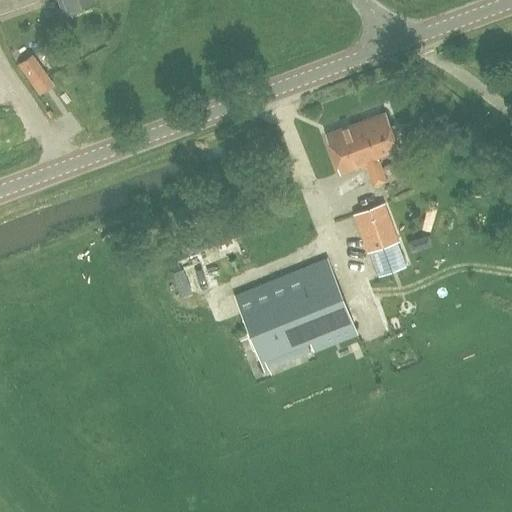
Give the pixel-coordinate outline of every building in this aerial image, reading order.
[(0,0),(0,11),(33,0),(61,0),(66,15),(84,9),(82,4),(93,0),(0,0)] [(40,96),(55,85),(33,55),(18,65),(40,96)] [(387,181),(380,160),(401,152),(386,113),(327,135),(341,173),(367,164),(375,185),(387,181)] [(152,295),(306,250),(292,205),(139,249),(152,295)] [(379,275),(407,264),(384,205),(356,216),(379,275)] [(283,272),(300,263),(293,251),(277,260),(283,272)] [(265,370),(359,332),(329,259),(236,297),(265,370)]
